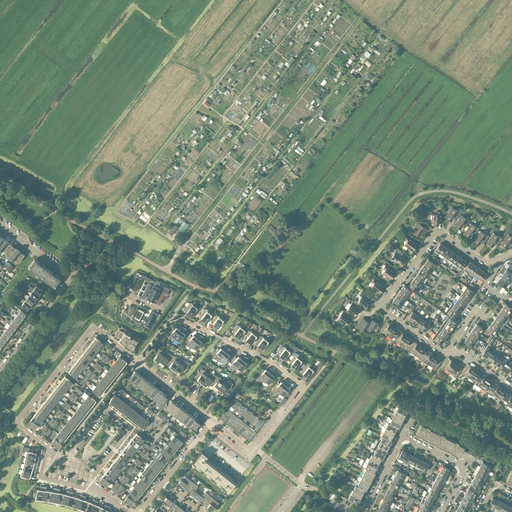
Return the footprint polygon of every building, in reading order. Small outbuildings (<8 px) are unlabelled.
[(454,216),(457,218),(462,210),(459,208),(457,211),(452,207),(445,217),(450,221),(454,216)] [(429,213),(429,220),(432,220),(431,224),(438,224),(438,223),(438,221),(441,221),(441,211),(436,211),(436,214),(432,214),(429,213)] [(463,224),(466,226),(470,220),(467,218),(467,219),(462,215),(455,225),(460,229),(463,224)] [(421,225),(422,222),(419,220),(417,219),(415,222),(417,224),(412,232),(419,237),(423,232),(424,232),(426,228),(421,225)] [(472,232),(475,234),(479,228),(476,226),(476,227),(471,223),(464,234),(469,237),(472,232)] [(174,224),(168,232),(172,235),(178,227),(174,224)] [(482,240),(485,242),(489,236),(486,234),(485,234),(481,231),(473,241),(478,245),(482,240)] [(495,242),(498,244),(502,238),(499,236),(494,233),(487,243),(492,247),(495,242)] [(510,243),(511,244),(511,235),(511,236),(508,234),(501,244),(506,248),(510,243)] [(415,245),(414,245),(416,242),(407,236),(404,240),(406,241),(404,245),(412,251),(415,245)] [(4,239),(0,245),(0,248),(3,250),(9,242),(4,239)] [(9,242),(3,250),(6,253),(13,245),(9,242)] [(435,250),(440,253),(445,246),(440,243),(435,250)] [(13,245),(6,253),(7,253),(5,255),(9,258),(17,248),(13,245)] [(445,246),(440,253),(444,256),(449,249),(445,246)] [(17,248),(9,258),(13,261),(14,259),(21,251),(17,248)] [(401,255),(403,252),(396,248),(394,251),(395,251),(390,258),(401,266),(406,259),(401,255)] [(449,249),(444,256),(449,259),(453,252),(449,249)] [(21,251),(14,259),(19,262),(25,254),(21,251)] [(453,252),(449,259),(453,262),(458,256),(453,252)] [(458,256),(453,262),(458,265),(462,259),(458,256)] [(41,277),(47,269),(41,264),(34,259),(28,267),(35,272),(41,277)] [(425,263),(433,269),(436,265),(428,259),(425,263)] [(462,259),(458,265),(462,268),(467,262),(462,259)] [(470,261),(463,270),(468,273),(469,271),(469,272),(469,271),(474,265),(470,261)] [(421,268),(422,268),(430,274),(433,269),(425,263),(421,268)] [(503,266),(500,270),(500,271),(508,276),(511,269),(511,264),(510,263),(506,269),(503,266)] [(382,268),(384,270),(382,273),(390,279),(394,274),(393,273),(394,271),(385,264),(382,268)] [(469,271),(469,272),(474,275),(474,274),(478,268),(474,265),(469,271)] [(418,272),(425,277),(427,278),(430,274),(422,268),(421,268),(418,272)] [(474,274),(474,275),(478,278),(483,271),(478,268),(474,274)] [(54,287),(61,279),(54,274),(47,269),(41,277),(48,282),(54,287)] [(496,283),(501,286),(508,276),(500,271),(500,270),(497,275),(500,277),(496,283)] [(483,271),(478,278),(483,281),(487,274),(483,271)] [(415,277),(422,282),(425,277),(418,272),(415,277)] [(130,288),(133,289),(134,287),(137,289),(142,279),(136,276),(130,288)] [(511,279),(508,276),(501,286),(505,289),(509,283),(511,285),(511,279)] [(412,281),(421,287),(424,283),(422,282),(415,277),(412,281)] [(373,284),(370,287),(379,293),(382,288),(382,287),(383,285),(374,278),(371,282),(373,284)] [(409,286),(415,290),(417,292),(418,292),(419,291),(420,289),(421,287),(412,281),(409,286)] [(143,284),(137,295),(144,298),(151,285),(148,284),(147,285),(143,284)] [(401,289),(410,296),(413,291),(404,285),(401,289)] [(36,286),(32,291),(38,295),(42,290),(36,286)] [(147,299),(152,301),(155,296),(158,297),(161,289),(153,286),(147,299)] [(463,291),(470,296),(473,291),(466,287),(463,291)] [(32,291),(30,288),(28,290),(31,292),(28,296),(34,300),(38,295),(32,291)] [(398,294),(406,300),(410,296),(401,289),(398,294)] [(156,303),(159,305),(165,295),(167,296),(169,293),(163,290),(156,303)] [(361,296),(355,304),(357,305),(359,303),(366,308),(371,300),(369,298),(370,296),(362,291),(359,295),(361,296)] [(460,296),(467,300),(470,296),(463,291),(460,296)] [(395,298),(403,304),(406,300),(398,294),(395,298)] [(28,296),(25,300),(31,305),(34,300),(28,296)] [(457,300),(463,305),(467,300),(460,296),(457,300)] [(400,309),(403,304),(395,298),(391,303),(400,309)] [(21,305),(27,310),(31,305),(25,300),(21,305)] [(457,300),(454,304),(460,309),(463,305),(457,300)] [(188,313),(186,316),(189,319),(199,306),(199,305),(194,301),(193,303),(190,302),(184,310),(188,313)] [(355,315),(359,310),(360,307),(357,305),(355,304),(352,301),(346,309),(355,315)] [(448,307),(457,314),(460,309),(454,304),(452,303),(448,307)] [(502,308),(509,313),(511,311),(511,308),(505,304),(502,308)] [(122,313),(130,317),(135,308),(129,305),(127,310),(124,308),(122,313)] [(143,310),(142,309),(143,308),(138,305),(131,318),(136,321),(136,320),(140,322),(145,313),(144,311),(143,310)] [(445,312),(447,313),(454,318),(457,314),(448,307),(445,312)] [(203,320),(200,323),(203,325),(214,312),(205,308),(198,316),(203,320)] [(499,313),(508,319),(509,317),(507,316),(509,313),(502,308),(499,313)] [(21,310),(17,315),(22,319),(26,314),(21,310)] [(346,324),(350,319),(352,316),(343,310),(337,318),(346,324)] [(144,319),(143,322),(149,325),(155,314),(148,311),(146,315),(145,314),(143,318),(144,319)] [(412,311),(407,318),(412,321),(418,313),(418,312),(417,314),(412,311)] [(418,313),(412,321),(417,324),(423,316),(418,313)] [(496,317),(503,322),(504,319),(506,321),(508,319),(499,313),(496,317)] [(215,326),(212,329),(215,331),(225,319),(216,314),(210,322),(215,326)] [(17,315),(14,319),(19,323),(22,319),(17,315)] [(423,316),(417,324),(421,328),(426,321),(427,319),(423,316)] [(445,320),(453,327),(457,322),(448,316),(445,320)] [(502,328),(503,326),(501,324),(503,322),(496,317),(493,321),(502,328)] [(131,318),(130,322),(140,327),(142,324),(134,321),(135,320),(131,318)] [(362,318),(356,326),(364,332),(367,328),(370,323),(362,318)] [(14,319),(10,324),(15,328),(19,323),(14,319)] [(367,328),(374,333),(380,325),(372,319),(370,323),(367,328)] [(426,321),(421,328),(425,331),(432,322),(427,319),(426,321)] [(441,325),(450,331),(453,327),(445,320),(441,325)] [(383,333),(387,336),(393,327),(389,324),(390,323),(387,321),(384,325),(379,331),(382,334),(383,333)] [(489,326),(496,331),(498,328),(500,330),(502,328),(493,321),(489,326)] [(10,324),(6,329),(12,333),(15,328),(10,324)] [(473,328),(480,333),(483,329),(476,324),(473,328)] [(234,339),(236,341),(237,340),(238,339),(239,338),(240,336),(246,329),(237,325),(232,332),(236,336),(234,339)] [(438,329),(447,335),(450,331),(441,325),(438,329)] [(176,337),(183,327),(180,326),(178,328),(176,327),(175,328),(173,327),(168,333),(170,335),(168,337),(173,340),(176,337)] [(490,333),(493,335),(495,337),(497,335),(495,333),(496,331),(489,326),(486,330),(490,333)] [(183,327),(176,337),(173,340),(178,342),(180,340),(182,341),(186,336),(184,335),(186,333),(184,331),(186,328),(183,327)] [(393,327),(387,336),(391,338),(390,339),(393,341),(400,331),(397,329),(397,330),(393,327)] [(470,333),(477,337),(480,333),(473,328),(470,333)] [(6,329),(2,334),(8,338),(12,333),(6,329)] [(435,334),(444,340),(447,335),(438,329),(435,334)] [(124,344),(123,344),(124,345),(125,343),(127,344),(127,345),(132,348),(138,340),(132,337),(131,338),(130,337),(130,336),(125,334),(125,333),(119,330),(114,337),(124,344)] [(248,341),(245,344),(248,347),(258,334),(249,330),(243,338),(248,341)] [(400,331),(393,341),(396,343),(397,342),(401,345),(407,337),(402,334),(403,333),(400,331)] [(467,337),(476,343),(479,339),(477,337),(470,333),(467,337)] [(2,334),(0,336),(0,340),(4,343),(8,338),(2,334)] [(185,345),(190,348),(200,335),(197,334),(195,336),(193,335),(192,336),(190,335),(185,341),(187,343),(185,345)] [(432,338),(434,340),(441,344),(444,340),(435,334),(432,338)] [(200,335),(190,348),(196,350),(197,348),(199,349),(203,344),(201,343),(203,341),(201,339),(203,336),(200,335)] [(257,350),(260,352),(270,340),(261,336),(255,343),(259,347),(257,350)] [(92,342),(99,347),(103,343),(100,340),(100,339),(97,337),(96,338),(96,337),(92,342)] [(407,337),(401,345),(405,348),(404,349),(407,351),(410,346),(412,343),(414,341),(411,339),(411,340),(407,337)] [(463,342),(470,346),(472,348),(476,343),(467,337),(463,342)] [(89,346),(96,351),(99,347),(92,342),(89,346)] [(410,346),(407,351),(410,353),(410,352),(414,355),(420,347),(416,344),(415,345),(412,343),(410,346)] [(489,343),(481,354),(486,357),(491,351),(488,349),(491,344),(489,343)] [(86,350),(93,355),(96,351),(89,346),(86,350)] [(212,358),(218,360),(228,348),(225,346),(222,349),(220,348),(219,349),(218,348),(213,354),(214,356),(212,358)] [(285,358),(291,350),(283,346),(282,346),(281,346),(280,347),(279,347),(279,348),(279,349),(279,350),(277,353),(281,357),(279,360),(282,362),(284,360),(285,358)] [(420,347),(414,355),(418,358),(418,359),(421,361),(428,351),(425,349),(424,350),(420,347)] [(151,357),(153,358),(153,359),(158,362),(166,352),(158,348),(156,351),(155,350),(153,353),(154,354),(151,357)] [(228,348),(218,360),(223,363),(224,361),(226,362),(230,357),(229,356),(230,354),(228,352),(231,349),(228,348)] [(82,354),(89,360),(93,355),(86,350),(82,354)] [(491,351),(486,357),(490,361),(496,352),(494,350),(493,352),(491,351)] [(428,351),(421,361),(424,363),(424,362),(428,365),(434,357),(430,354),(431,353),(428,351)] [(167,365),(168,363),(174,356),(166,352),(158,362),(162,366),(164,363),(167,365)] [(496,352),(490,361),(494,364),(499,357),(497,355),(498,353),(496,352)] [(79,358),(86,364),(89,360),(82,354),(79,358)] [(293,371),(304,358),(295,354),(288,362),(293,366),(290,369),(293,371)] [(238,366),(245,356),(242,355),(240,357),(238,356),(237,358),(235,356),(230,363),(232,364),(230,366),(235,369),(238,366)] [(499,357),(494,364),(499,367),(506,356),(504,355),(502,358),(499,357)] [(506,356),(499,367),(503,370),(508,363),(509,361),(507,359),(509,357),(507,355),(506,356)] [(116,360),(123,366),(127,362),(126,361),(127,360),(124,358),(123,359),(120,356),(116,360)] [(174,356),(168,363),(167,365),(169,366),(173,370),(174,368),(182,359),(174,356)] [(245,356),(238,366),(235,369),(240,371),(242,369),(244,371),(248,365),(246,364),(248,362),(246,361),(248,358),(245,356)] [(434,357),(428,365),(432,367),(431,368),(435,370),(439,364),(442,360),(439,358),(438,359),(434,357)] [(75,363),(82,369),(86,364),(79,358),(75,363)] [(446,361),(441,368),(444,370),(445,369),(449,372),(455,364),(451,361),(451,360),(449,358),(446,361)] [(182,359),(174,368),(173,370),(178,373),(180,371),(182,372),(185,369),(187,369),(188,366),(190,363),(182,359)] [(113,365),(120,370),(123,366),(116,360),(113,365)] [(305,381),(316,367),(308,362),(300,372),(305,375),(302,378),(305,381)] [(503,370),(508,373),(511,367),(511,362),(511,365),(508,363),(503,370)] [(72,367),(79,373),(82,369),(75,363),(72,367)] [(455,364),(449,372),(453,375),(452,376),(455,378),(460,371),(462,368),(459,366),(459,367),(455,364)] [(464,375),(468,378),(474,370),(470,367),(471,366),(468,364),(466,367),(465,367),(460,374),(463,376),(464,375)] [(109,369),(116,375),(120,370),(113,365),(109,369)] [(76,377),(79,373),(72,367),(69,371),(76,377)] [(259,377),(257,379),(263,382),(272,369),(270,367),(267,370),(265,369),(264,370),(263,369),(258,376),(259,377)] [(106,373),(113,379),(116,375),(109,369),(106,373)] [(194,378),(197,379),(201,383),(202,382),(209,372),(201,369),(199,371),(198,370),(197,374),(194,378)] [(272,369),(263,382),(268,384),(269,382),(271,383),(275,378),(274,377),(275,375),(273,374),(275,371),(272,369)] [(474,370),(468,378),(472,381),(471,381),(474,384),(481,373),(479,371),(478,372),(474,370)] [(128,377),(130,379),(133,381),(139,374),(135,371),(131,375),(130,375),(128,377)] [(209,372),(202,382),(201,383),(206,386),(208,384),(210,385),(217,376),(209,372)] [(103,378),(110,383),(113,379),(106,373),(103,378)] [(481,373),(474,384),(473,386),(475,387),(476,385),(481,388),(488,379),(484,376),(484,375),(481,373)] [(139,374),(133,381),(137,385),(143,378),(139,374)] [(61,381),(68,386),(72,382),(65,376),(61,381)] [(217,376),(210,385),(213,386),(213,387),(217,390),(218,389),(225,380),(217,376)] [(99,382),(106,388),(110,383),(103,378),(99,382)] [(143,378),(137,385),(141,388),(147,381),(143,378)] [(488,379),(481,388),(488,393),(495,383),(492,381),(492,382),(488,379)] [(225,380),(218,389),(217,390),(221,394),(223,391),(226,393),(229,389),(230,390),(232,387),(231,386),(233,384),(225,380)] [(273,392),(278,394),(288,382),(285,380),(283,383),(281,381),(280,383),(278,382),(273,388),(275,389),(273,392)] [(58,385),(65,390),(68,386),(61,381),(58,385)] [(147,381),(141,388),(145,391),(151,384),(147,381)] [(96,386),(103,392),(106,388),(99,382),(96,386)] [(288,382),(278,394),(283,396),(285,394),(287,396),(291,390),(289,389),(291,387),(289,386),(291,384),(288,382)] [(495,383),(488,393),(491,395),(491,394),(496,397),(502,389),(497,386),(498,385),(495,383)] [(151,384),(145,391),(149,394),(155,387),(151,384)] [(55,389),(62,395),(65,390),(58,385),(55,389)] [(100,396),(103,392),(96,386),(92,390),(100,396)] [(155,387),(149,394),(153,397),(159,390),(155,387)] [(51,394),(58,399),(62,395),(55,389),(51,394)] [(502,389),(496,397),(499,400),(499,401),(502,403),(509,393),(506,391),(505,392),(502,389)] [(159,390),(153,397),(157,400),(163,393),(159,390)] [(163,393),(157,400),(162,405),(164,402),(163,401),(167,397),(163,393)] [(509,393),(502,403),(505,405),(505,404),(509,407),(511,403),(511,396),(511,395),(509,393)] [(48,398),(55,403),(58,399),(51,394),(48,398)] [(109,402),(113,405),(119,398),(114,394),(109,402)] [(85,399),(92,405),(96,401),(89,395),(85,399)] [(44,402),(51,408),(55,403),(48,398),(44,402)] [(119,398),(113,405),(118,409),(123,401),(119,398)] [(82,404),(89,409),(92,405),(85,399),(82,404)] [(236,399),(223,414),(226,417),(223,421),(226,423),(241,404),(235,401),(236,399)] [(165,406),(170,410),(175,403),(171,400),(168,404),(167,404),(165,406)] [(123,401),(118,409),(122,412),(127,405),(123,401)] [(41,406),(48,412),(51,408),(44,402),(41,406)] [(175,403),(170,410),(174,414),(179,406),(175,403)] [(78,408),(85,414),(89,409),(82,404),(78,408)] [(247,408),(241,405),(242,404),(241,404),(226,423),(229,425),(232,421),(235,424),(247,408)] [(395,409),(405,414),(408,409),(397,404),(395,409)] [(127,405),(122,412),(126,415),(132,408),(127,405)] [(38,410),(45,416),(48,412),(41,406),(38,410)] [(179,406),(174,414),(178,417),(183,410),(179,406)] [(75,412),(82,418),(85,414),(78,408),(75,412)] [(132,408),(126,415),(130,418),(136,411),(132,408)] [(253,412),(253,413),(246,409),(247,408),(235,424),(238,426),(235,430),(237,432),(253,413),(253,412)] [(392,413),(403,419),(405,414),(395,409),(392,413)] [(34,415),(41,420),(45,416),(38,410),(34,415)] [(183,410),(178,417),(182,420),(187,413),(183,410)] [(136,411),(130,418),(134,422),(140,415),(136,411)] [(72,416),(79,422),(82,418),(75,412),(72,416)] [(187,413),(182,420),(186,423),(191,416),(187,413)] [(258,417),(252,414),(253,413),(237,432),(240,434),(243,430),(246,432),(258,417)] [(390,418),(400,423),(403,419),(392,413),(390,418)] [(31,419),(38,425),(41,420),(34,415),(31,419)] [(140,415),(134,422),(139,425),(144,418),(140,415)] [(68,421),(76,426),(79,422),(72,416),(68,421)] [(191,416),(186,423),(190,426),(195,419),(191,416)] [(264,421),(258,418),(259,417),(258,417),(246,432),(249,435),(246,439),(249,441),(264,422),(264,421)] [(144,418),(139,425),(143,429),(149,422),(144,418)] [(387,422),(397,427),(398,428),(400,423),(390,418),(388,422),(387,421),(386,422),(387,422)] [(35,429),(38,425),(31,419),(27,423),(35,429)] [(195,419),(190,426),(194,430),(194,429),(196,431),(199,427),(198,425),(200,423),(195,419)] [(65,425),(72,431),(76,426),(68,421),(65,425)] [(384,426),(394,431),(397,427),(387,422),(386,422),(384,426)] [(430,440),(435,430),(430,427),(430,426),(427,424),(426,425),(421,423),(416,432),(423,436),(430,440)] [(62,429),(69,435),(72,431),(65,425),(62,429)] [(382,431),(392,436),(394,431),(384,426),(382,431)] [(58,433),(65,439),(69,435),(62,429),(58,433)] [(445,447),(450,438),(444,435),(445,434),(443,433),(441,432),(440,433),(435,430),(430,440),(445,447)] [(381,435),(391,441),(390,440),(392,436),(382,431),(379,435),(381,435)] [(174,436),(171,440),(179,446),(182,442),(182,441),(184,439),(175,432),(173,435),(174,436)] [(55,438),(62,444),(65,439),(58,433),(55,438)] [(133,438),(140,444),(144,439),(140,436),(141,435),(138,433),(137,434),(136,433),(133,438)] [(378,440),(389,445),(391,441),(381,435),(378,440)] [(58,448),(62,444),(55,438),(51,442),(58,448)] [(130,442),(137,448),(140,444),(133,438),(130,442)] [(168,444),(175,450),(179,446),(171,440),(169,438),(166,443),(168,444)] [(455,440),(450,438),(445,447),(452,451),(459,455),(462,450),(464,445),(458,442),(459,441),(455,439),(455,440)] [(376,445),(387,450),(389,445),(378,440),(376,445)] [(126,446),(134,452),(137,448),(130,442),(126,446)] [(164,449),(172,455),(175,450),(168,444),(164,449)] [(374,449),(384,454),(387,450),(376,445),(374,449)] [(126,446),(123,450),(130,456),(134,452),(126,446)] [(475,457),(478,451),(467,446),(464,451),(475,457)] [(162,449),(159,452),(168,459),(172,455),(164,449),(162,447),(161,448),(162,449)] [(27,451),(26,457),(39,460),(39,457),(36,456),(36,452),(34,452),(34,449),(29,448),(29,451),(27,451)] [(372,454),(381,458),(382,459),(384,454),(374,449),(372,453),(371,452),(370,453),(371,453),(372,454)] [(123,450),(120,454),(127,460),(130,456),(123,450)] [(157,453),(156,456),(165,463),(168,459),(159,452),(158,450),(156,452),(157,453)] [(206,457),(208,455),(202,450),(191,463),(200,470),(201,469),(205,472),(204,474),(210,478),(211,477),(216,481),(215,482),(220,486),(221,485),(226,489),(225,490),(228,493),(237,481),(235,483),(204,458),(206,457)] [(403,461),(404,459),(407,453),(402,450),(400,453),(399,453),(396,457),(403,461)] [(368,457),(378,463),(381,458),(372,454),(371,453),(370,453),(368,457)] [(407,453),(404,459),(409,462),(413,456),(407,453)] [(120,454),(116,459),(124,465),(127,460),(120,454)] [(154,461),(162,467),(165,463),(156,456),(156,455),(152,460),(154,461)] [(413,456),(409,462),(415,465),(418,458),(413,456)] [(26,457),(24,463),(33,465),(34,462),(38,463),(39,460),(26,457)] [(366,462),(376,467),(378,463),(368,457),(366,462)] [(418,458),(415,465),(420,468),(423,461),(418,458)] [(113,463),(120,469),(124,465),(116,459),(113,463)] [(151,466),(158,472),(162,467),(154,461),(151,466)] [(423,461),(420,468),(425,471),(429,464),(423,461)] [(482,461),(480,466),(488,471),(491,466),(482,461)] [(374,472),(375,472),(374,471),(376,467),(366,462),(363,466),(365,467),(374,472)] [(24,463),(22,469),(35,473),(36,470),(33,469),(33,465),(24,463)] [(109,467),(117,473),(120,469),(113,463),(109,467)] [(155,476),(158,472),(151,466),(149,464),(146,468),(155,476)] [(442,465),(439,471),(446,474),(449,469),(442,465)] [(362,471),(373,477),(375,472),(374,472),(365,467),(363,466),(364,467),(362,471)] [(477,471),(486,475),(488,471),(480,466),(477,471)] [(106,471),(114,477),(117,473),(109,467),(106,471)] [(142,473),(152,480),(155,476),(146,468),(142,473)] [(34,476),(35,473),(22,469),(21,475),(22,476),(21,478),(26,480),(27,477),(30,478),(31,475),(34,476)] [(395,476),(401,479),(402,479),(404,480),(406,475),(398,470),(395,476)] [(110,482),(114,477),(106,471),(103,476),(110,481),(110,482)] [(360,476),(370,481),(373,477),(362,471),(360,476)] [(439,471),(436,476),(443,480),(446,474),(439,471)] [(475,475),(484,480),(486,475),(477,471),(475,475)] [(141,478),(148,484),(152,480),(142,473),(139,477),(141,478)] [(473,480),(481,484),(484,480),(475,475),(473,480)] [(99,480),(106,486),(108,486),(111,482),(110,482),(110,481),(103,476),(99,480)] [(181,479),(177,484),(183,488),(186,484),(188,486),(192,482),(185,476),(183,478),(184,479),(182,481),(181,479)] [(358,480),(368,485),(370,481),(360,476),(358,480)] [(395,476),(392,481),(399,485),(401,479),(395,476)] [(436,476),(434,482),(440,485),(443,480),(436,476)] [(136,481),(145,489),(148,484),(141,478),(138,483),(136,481)] [(355,484),(365,489),(366,490),(368,485),(358,480),(354,478),(352,483),(355,484)] [(473,480),(470,484),(479,489),(481,484),(473,480)] [(134,487),(142,493),(145,489),(136,481),(132,485),(134,487)] [(392,481),(389,486),(396,490),(399,491),(402,486),(401,486),(399,485),(392,481)] [(191,489),(188,492),(195,498),(198,493),(195,491),(198,486),(192,482),(188,486),(191,489)] [(434,482),(431,487),(438,491),(440,485),(434,482)] [(349,487),(362,494),(365,489),(355,484),(352,483),(350,487),(349,487)] [(468,488),(477,493),(479,489),(470,484),(468,488)] [(36,499),(42,499),(44,486),(40,486),(40,490),(36,489),(36,492),(33,492),(33,497),(36,497),(36,499)] [(389,486),(386,492),(393,495),(396,490),(389,486)] [(131,491),(138,497),(142,493),(134,487),(131,491)] [(360,498),(362,494),(349,487),(347,491),(360,498)] [(431,487),(428,492),(435,496),(438,491),(431,487)] [(48,500),(54,501),(57,488),(54,488),(53,491),(50,491),(48,500)] [(54,501),(60,502),(63,493),(59,493),(60,489),(57,488),(54,501)] [(466,493),(474,497),(477,493),(468,488),(466,493)] [(66,504),(70,491),(67,490),(66,494),(63,493),(60,502),(66,504)] [(72,496),(73,492),(70,491),(66,504),(73,506),(75,497),(72,496)] [(134,501),(135,501),(138,497),(131,491),(127,495),(134,501)] [(358,503),(360,498),(347,491),(345,496),(358,503)] [(198,493),(195,498),(202,503),(205,499),(207,501),(211,496),(206,492),(201,496),(198,493)] [(386,492),(384,497),(390,501),(393,495),(386,492)] [(428,492),(425,498),(432,501),(435,496),(428,492)] [(463,497),(472,502),(474,497),(466,493),(463,497)] [(75,497),(73,506),(78,508),(83,495),(80,494),(79,498),(75,497)] [(134,501),(127,495),(126,494),(122,498),(124,499),(124,500),(131,505),(134,501)] [(78,508),(84,510),(88,501),(85,500),(86,496),(83,495),(78,508)] [(210,504),(207,507),(212,511),(216,507),(214,506),(216,504),(216,505),(218,502),(211,496),(207,501),(210,504)] [(163,504),(161,506),(168,511),(172,507),(169,505),(172,501),(167,497),(163,501),(165,503),(164,504),(163,504)] [(384,497),(381,502),(388,506),(390,501),(384,497)] [(461,502),(469,507),(472,502),(463,497),(461,502)] [(489,504),(494,507),(497,500),(492,497),(489,504)] [(423,503),(429,507),(432,501),(425,498),(423,503)] [(84,510),(89,511),(90,511),(95,500),(93,499),(91,502),(88,501),(84,510)] [(90,511),(97,511),(100,506),(97,505),(98,501),(95,500),(90,511)] [(497,500),(494,507),(499,510),(503,503),(497,500)] [(381,502),(378,508),(386,511),(387,509),(386,509),(388,506),(381,502)] [(458,506),(467,511),(469,507),(461,502),(458,506)] [(423,503),(420,508),(427,511),(429,507),(423,503)] [(503,503),(499,510),(504,511),(508,506),(503,503)]
